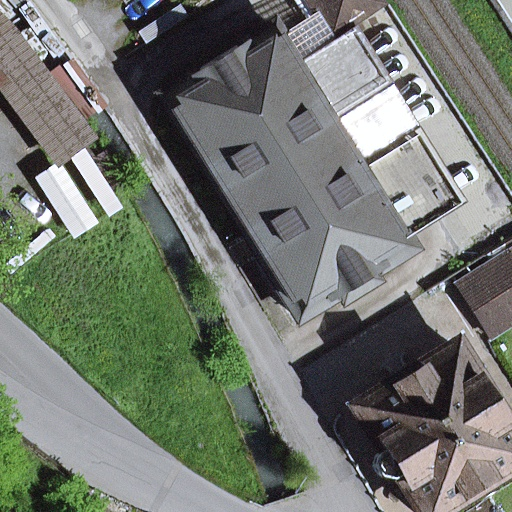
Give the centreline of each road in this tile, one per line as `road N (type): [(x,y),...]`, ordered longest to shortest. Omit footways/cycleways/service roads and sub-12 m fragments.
road 1 (residential): [(144,463),(0,323)]
road 2 (residential): [(144,463),(0,361)]
